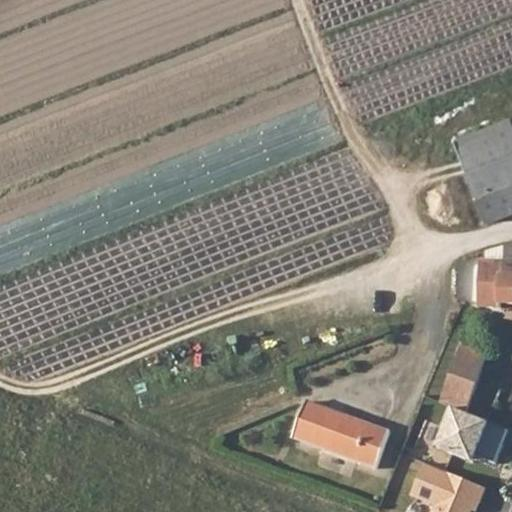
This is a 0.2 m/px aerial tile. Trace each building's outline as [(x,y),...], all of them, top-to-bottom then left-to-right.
[(511,118),(457,139),(490,219),(511,210),(511,118)] [(511,241),(488,247),(488,257),(511,257),(511,241)] [(511,261),(478,261),(475,307),(502,308),(503,303),(511,303),(511,261)] [(465,341),(442,401),(447,402),(469,411),(491,349),(465,341)] [(308,399),(295,435),(379,467),(392,429),(308,399)] [(511,427),(469,411),(447,402),(430,445),(472,462),(475,455),(498,464),(511,427)] [(479,511),(489,487),(429,462),(414,496),(438,506),(435,511),(479,511)]
